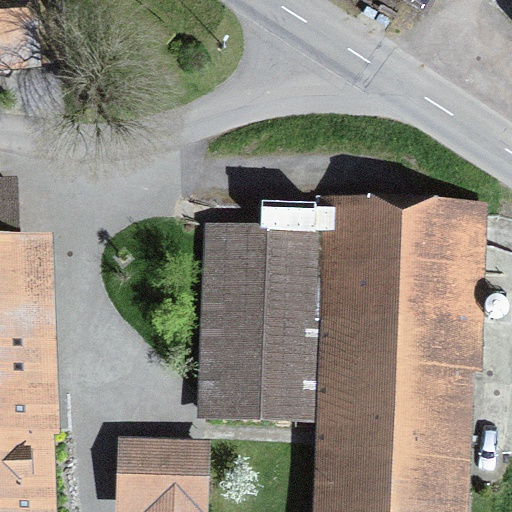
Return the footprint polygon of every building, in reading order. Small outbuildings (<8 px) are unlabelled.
[(0,0),(0,59),(28,58),(28,56),(58,54),(54,0),(0,0)] [(0,511),(28,511),(15,188),(0,188),(0,511)] [(448,329),(447,369),(476,370),(482,214),(322,207),(320,234),(213,229),(205,415),(345,421),(349,325),(448,329)] [(349,325),(345,421),(340,511),(440,511),(447,369),(448,329),(349,325)] [(201,511),(204,451),(124,448),(121,506),(180,508),(180,511),(201,511)]
